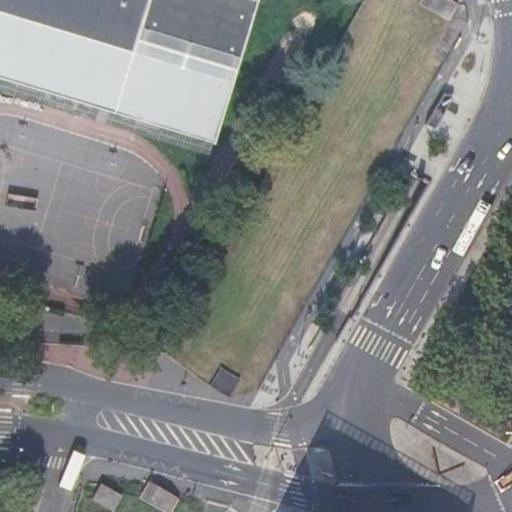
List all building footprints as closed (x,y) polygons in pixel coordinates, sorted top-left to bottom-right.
[(0,0),(0,80),(110,113),(210,144),(253,0),(0,0)] [(460,5),(450,0),(421,0),(419,5),(451,22),(460,5)] [(453,98),(444,93),(425,125),(434,130),(453,98)] [(220,371),(210,386),(230,398),(239,383),(220,371)] [(164,493),(149,484),(139,500),(160,511),(173,511),(180,502),(164,493)] [(111,495),(100,489),(91,504),(104,511),(114,511),(121,501),(111,495)]
